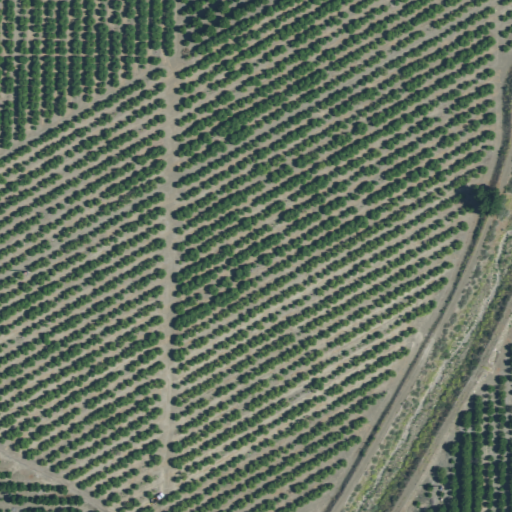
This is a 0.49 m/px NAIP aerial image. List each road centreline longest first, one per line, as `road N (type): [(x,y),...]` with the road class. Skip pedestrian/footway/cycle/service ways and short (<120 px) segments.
road 1 (track): [(0,152),(171,57),(164,492),(128,511)]
road 2 (track): [(0,451),(114,511)]
